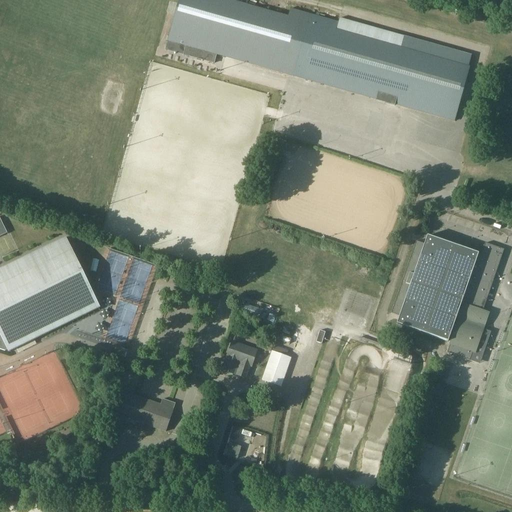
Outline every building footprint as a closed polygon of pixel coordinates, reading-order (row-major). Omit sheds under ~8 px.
[(335,31),(337,22),(290,9),(288,17),(227,0),(178,0),(167,41),(168,41),(168,42),(185,47),(183,55),(214,64),(216,55),(376,100),(375,101),(394,106),(395,105),(454,122),(454,121),(453,121),(468,68),(335,31)] [(188,238),(256,256),(264,227),(196,208),(188,238)] [(474,354),(488,314),(482,312),(504,250),(485,244),(480,256),(478,255),(478,254),(427,236),(424,245),(416,242),(391,314),(399,317),(396,325),(447,342),(448,342),(450,343),(447,353),(469,361),(472,354),(474,354)] [(0,350),(5,352),(7,351),(8,353),(79,318),(99,308),(80,268),(65,238),(0,269),(0,350)] [(226,361),(227,361),(224,372),(246,379),(250,367),(251,368),(257,352),(232,343),(226,361)] [(281,387),(290,359),(271,352),(261,381),(281,387)] [(444,386),(437,384),(434,395),(440,398),(444,386)] [(120,392),(113,414),(118,416),(117,420),(134,426),(143,400),(120,392)] [(143,400),(134,426),(143,429),(144,425),(165,432),(175,405),(163,401),(161,406),(143,400)] [(297,417),(304,419),(306,410),(299,408),(297,417)] [(261,431),(234,431),(234,435),(230,435),(230,444),(243,443),(243,451),(259,451),(259,443),(262,443),(261,431)] [(341,439),(339,453),(347,454),(349,441),(341,439)] [(375,457),(372,444),(360,446),(362,455),(365,454),(367,459),(375,457)] [(227,445),(223,456),(234,460),(238,449),(227,445)]
